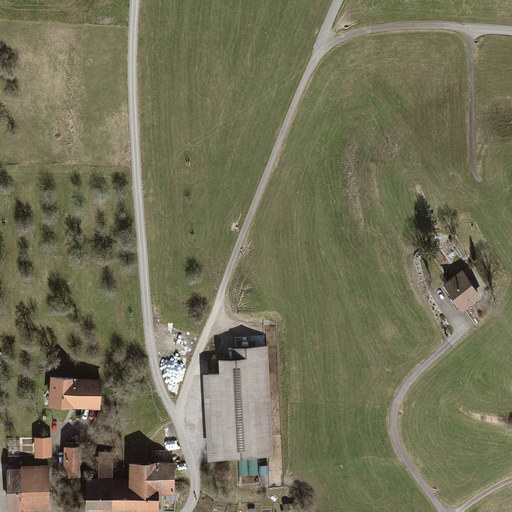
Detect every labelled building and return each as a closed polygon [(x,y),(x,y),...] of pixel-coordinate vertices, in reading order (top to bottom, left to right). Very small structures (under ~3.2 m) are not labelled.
[(445,286),(465,315),(486,300),(465,271),(445,286)] [(223,374),(206,375),(210,462),(249,461),(249,458),(274,457),(269,349),(236,350),(236,360),(222,361),(223,374)] [(104,381),(52,379),(51,408),(102,410),(104,381)] [(52,437),(35,437),(36,456),(52,456),(52,437)] [(79,449),(66,449),(66,474),(79,474),(79,449)] [(101,452),(100,477),(88,477),(87,508),(156,511),(157,488),(171,489),(172,464),(134,463),(134,480),(111,479),(112,453),(101,452)] [(20,467),(8,467),(9,508),(48,507),(47,463),(20,464),(20,467)]
